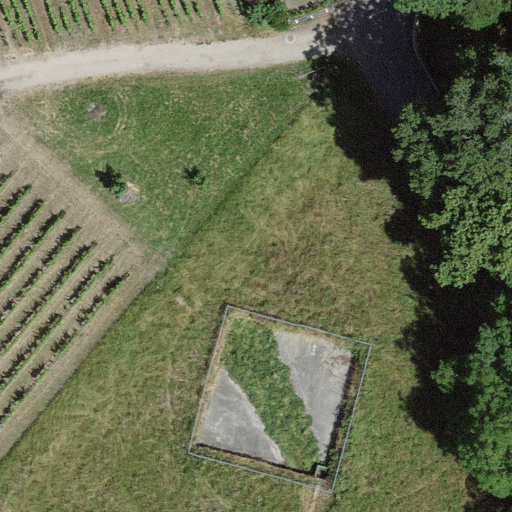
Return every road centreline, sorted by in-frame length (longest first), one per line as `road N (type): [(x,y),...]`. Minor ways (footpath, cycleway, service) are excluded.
road 1 (track): [(0,79),(373,37)]
road 2 (track): [(411,0),(373,37),(511,253)]
